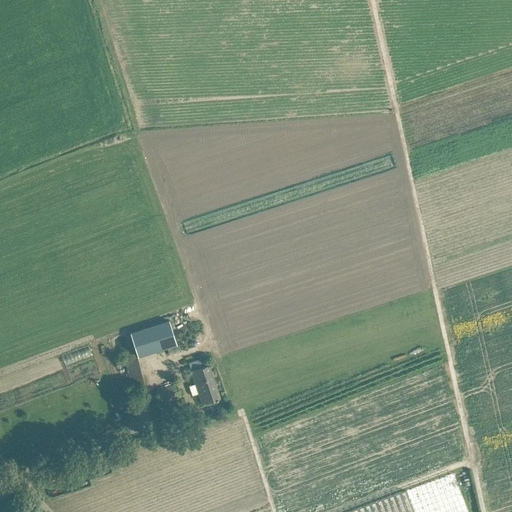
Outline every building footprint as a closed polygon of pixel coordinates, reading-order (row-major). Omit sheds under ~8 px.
[(170,320),(131,332),(138,356),(177,344),(170,320)] [(209,365),(191,371),(202,403),(216,398),(216,399),(218,399),(218,398),(220,397),(209,365)] [(176,384),(155,391),(158,401),(180,394),(176,384)] [(48,468),(51,483),(90,473),(86,459),(48,468)] [(347,511),(412,511),(405,491),(347,511)]
